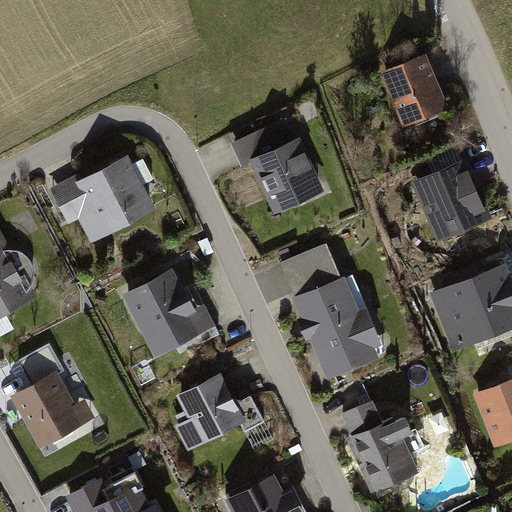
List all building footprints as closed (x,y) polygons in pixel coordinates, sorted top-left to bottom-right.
[(425,57),(387,73),(407,121),(445,105),(425,57)] [(298,140),(255,159),(278,210),(300,200),(297,193),(318,184),(298,140)] [(86,176),(55,191),(67,217),(95,204),(102,220),(124,209),(129,219),(151,208),(140,186),(153,179),(144,160),(130,166),(127,160),(87,180),(86,176)] [(465,163),(419,183),(441,236),(487,216),(465,163)] [(0,312),(31,295),(28,290),(32,284),(34,277),(34,268),(30,260),(23,253),(14,250),(6,251),(0,240),(0,312)] [(339,273),(326,245),(293,260),(306,288),(339,273)] [(306,288),(293,260),(284,263),(299,299),(343,279),(339,273),(306,288)] [(457,285),(439,291),(447,313),(452,311),(457,325),(448,328),(455,347),(511,324),(511,285),(504,266),(479,276),(476,269),(454,278),(457,285)] [(170,273),(130,293),(160,351),(176,343),(182,354),(221,333),(205,303),(194,309),(184,289),(179,291),(170,273)] [(354,274),(343,279),(359,318),(369,314),(379,337),(369,341),(375,355),(386,350),(354,274)] [(343,279),(299,299),(306,316),(299,319),(309,341),(316,338),(331,374),(375,355),(369,341),(379,337),(369,314),(359,318),(343,279)] [(65,369),(51,343),(21,360),(35,386),(17,396),(43,442),(81,421),(55,375),(65,369)] [(220,376),(183,395),(190,409),(179,415),(184,426),(196,420),(205,437),(240,419),(246,431),(266,421),(252,395),(235,404),(220,376)] [(511,380),(480,393),(499,442),(511,436),(511,380)] [(373,401),(344,413),(379,488),(418,470),(402,434),(409,431),(411,426),(410,422),(407,419),(403,417),(396,421),(394,417),(383,422),(373,401)] [(100,481),(72,495),(80,511),(158,511),(156,507),(148,511),(138,490),(144,486),(134,466),(101,483),(100,481)] [(242,486),(229,492),(238,511),(307,511),(294,485),(281,492),(273,478),(245,492),(242,486)]
